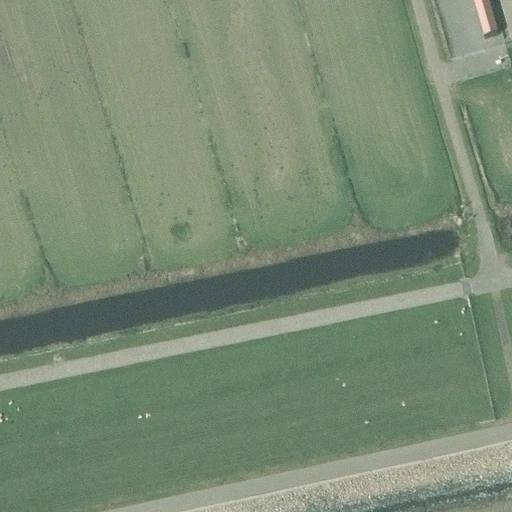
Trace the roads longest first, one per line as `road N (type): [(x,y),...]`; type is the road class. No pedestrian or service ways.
road 1 (unclassified): [(0,392),(511,283)]
road 2 (unclassified): [(230,511),(511,455)]
